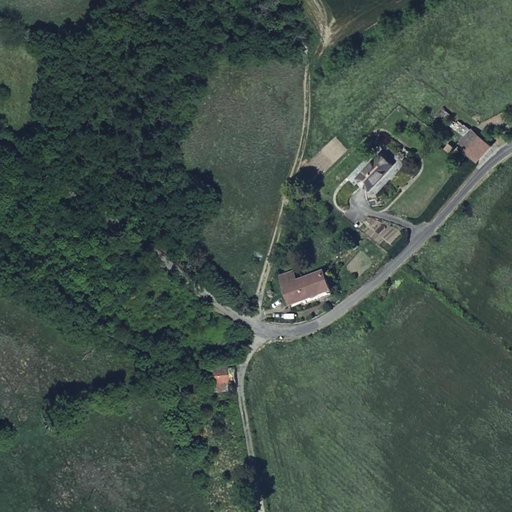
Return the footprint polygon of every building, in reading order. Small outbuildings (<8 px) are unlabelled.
[(465,151),(480,134),(472,128),(458,144),(465,151)] [(491,144),(480,134),(465,151),(477,161),(491,144)] [(372,187),(395,164),(385,153),(362,176),(372,187)] [(334,290),(328,272),(300,282),(297,272),(281,277),(290,305),(334,290)] [(226,390),(225,368),(211,369),(212,391),(226,390)]
